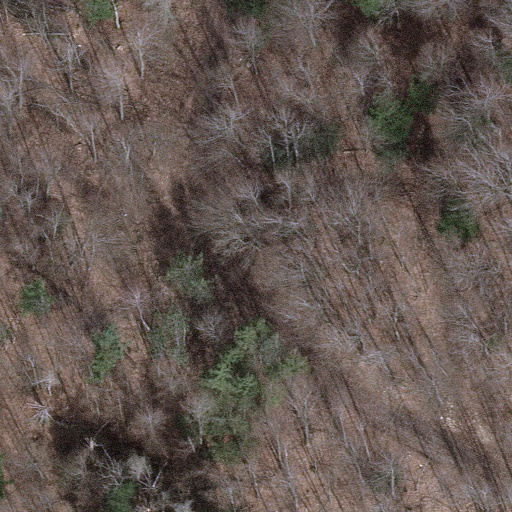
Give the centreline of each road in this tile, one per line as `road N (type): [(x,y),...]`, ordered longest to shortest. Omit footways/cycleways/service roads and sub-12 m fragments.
road 1 (track): [(511,463),(359,406),(232,286),(189,197),(185,117)]
road 2 (track): [(227,0),(185,117)]
